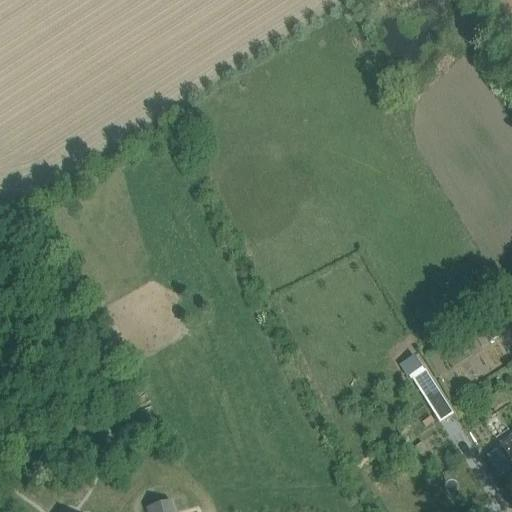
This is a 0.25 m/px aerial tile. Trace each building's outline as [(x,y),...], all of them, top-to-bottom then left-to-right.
[(415,356),(401,365),(409,377),(422,368),(415,356)] [(425,372),(414,379),(441,422),(452,415),(425,372)] [(501,447),(486,456),(501,478),(511,470),(511,436),(510,438),(509,436),(500,442),(502,443),(499,445),(501,447)] [(421,442),(415,446),(426,462),(432,458),(421,442)] [(174,511),(171,501),(147,508),(148,511),(174,511)]
